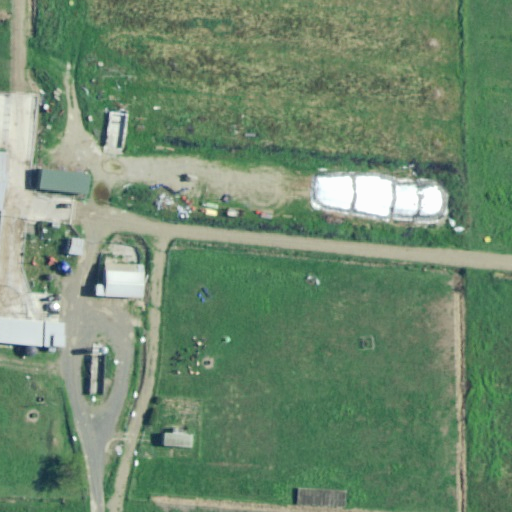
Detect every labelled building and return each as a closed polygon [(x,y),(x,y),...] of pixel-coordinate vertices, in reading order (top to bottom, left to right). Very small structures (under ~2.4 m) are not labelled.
[(87,174),(39,168),(37,188),(85,193),(87,174)] [(84,240),(71,236),(66,252),(79,256),(84,240)] [(141,265),(103,263),(101,295),(139,298),(141,265)] [(62,323),(0,316),(0,341),(60,347),(62,323)] [(190,434),(162,432),(161,445),(189,446),(190,434)] [(332,494),(309,492),(308,505),(331,507),(332,494)]
